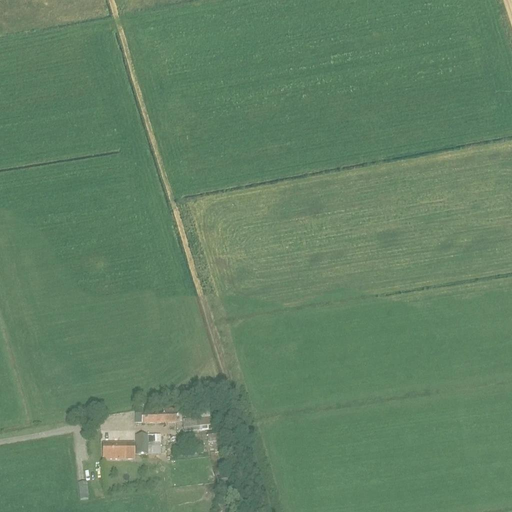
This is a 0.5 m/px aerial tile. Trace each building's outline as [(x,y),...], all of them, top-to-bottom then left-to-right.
[(163,410),(163,414),(143,415),(143,425),(176,423),(175,410),(163,410)] [(217,431),(216,426),(216,418),(209,418),(208,413),(197,414),(198,419),(182,420),(183,433),(199,432),(205,431),(217,431)] [(208,443),(218,442),(217,433),(207,433),(208,443)] [(136,456),(160,456),(159,436),(135,437),(136,456)] [(102,460),(134,460),(134,444),(102,444),(102,460)] [(217,478),(219,486),(228,484),(227,477),(217,478)] [(87,483),(78,484),(80,501),(88,500),(87,483)]
